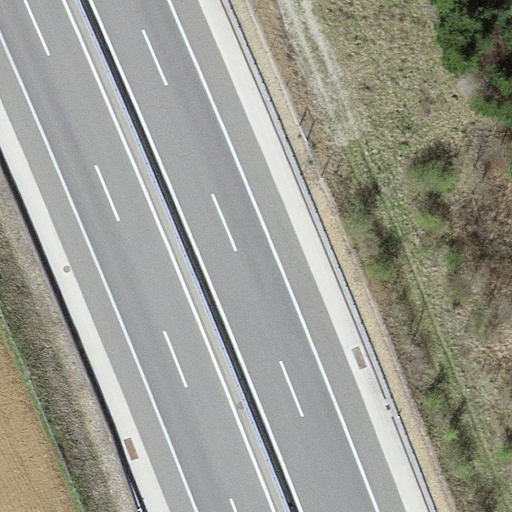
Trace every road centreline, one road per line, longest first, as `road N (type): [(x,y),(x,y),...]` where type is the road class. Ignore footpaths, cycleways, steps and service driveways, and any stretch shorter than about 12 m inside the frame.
road 1 (motorway): [(22,0),(234,511)]
road 2 (motorway): [(338,511),(129,0)]
road 3 (track): [(346,133),(293,0)]
